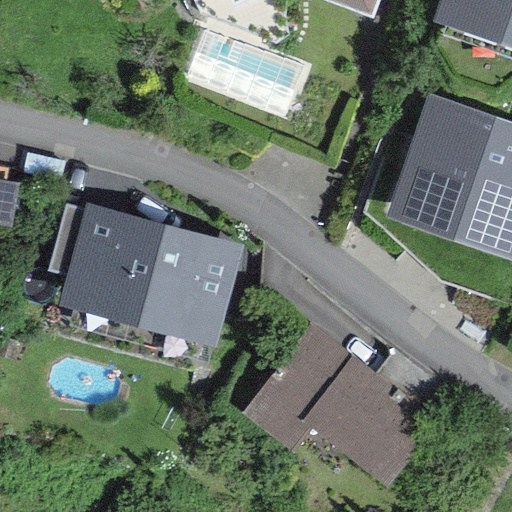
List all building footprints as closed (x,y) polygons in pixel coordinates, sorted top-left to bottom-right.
[(227,0),(230,6),(242,0),(314,0),(366,19),(372,0),(194,0),(198,9),(218,0),(227,0)] [(442,30),(440,37),(511,61),(511,0),(437,0),(429,25),(442,30)] [(511,263),(511,125),(426,96),(384,220),(511,263)] [(0,230),(4,231),(12,186),(2,184),(5,168),(0,167),(0,230)] [(241,248),(82,205),(81,211),(63,207),(44,274),(62,279),(53,311),(212,355),(241,248)] [(384,491),(438,422),(310,324),(240,416),(290,454),(307,432),(384,491)]
